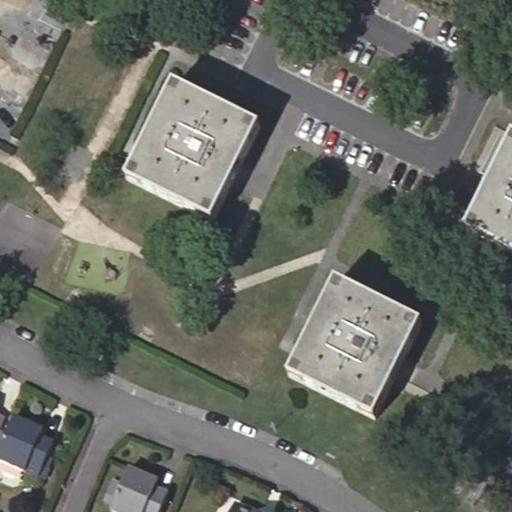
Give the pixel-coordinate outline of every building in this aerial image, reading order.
[(213,221),(259,128),(175,86),(128,180),(213,221)] [(511,252),(511,140),(467,231),(511,252)] [(375,419),(421,325),(337,283),(290,377),(375,419)] [(39,447),(13,435),(0,463),(0,482),(33,497),(34,496),(39,484),(43,475),(46,468),(32,461),(39,447)] [(160,511),(147,505),(153,492),(124,480),(115,502),(110,511),(160,511)] [(43,486),(39,484),(34,496),(39,498),(44,486),(43,486)] [(110,511),(115,502),(109,500),(103,511),(110,511)]
